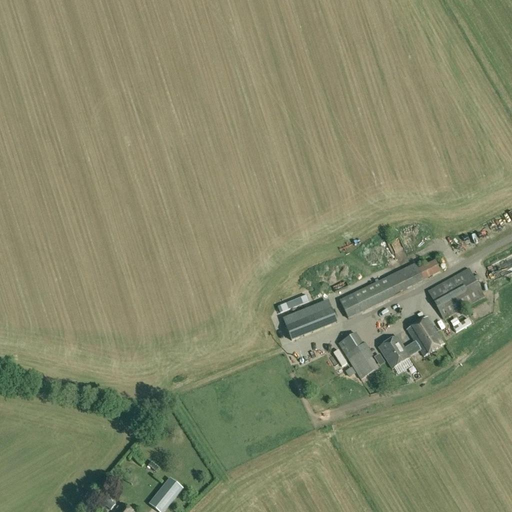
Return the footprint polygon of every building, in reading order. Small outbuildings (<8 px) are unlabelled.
[(349,320),(424,282),(424,281),(441,273),(435,261),(418,270),(415,264),(339,301),(349,320)] [(484,297),(469,270),(428,292),(443,320),(484,297)] [(337,324),(332,310),(287,328),(292,342),(337,324)] [(419,351),(424,358),(444,345),(427,318),(407,331),(414,343),(404,350),(409,357),(419,351)] [(356,334),(338,345),(345,356),(361,381),(378,370),(356,334)] [(378,348),(391,369),(392,370),(410,359),(409,357),(404,350),(396,337),(378,348)] [(310,360),(319,358),(317,352),(308,354),(310,360)] [(345,372),(349,378),(355,374),(352,368),(345,372)] [(148,466),(156,473),(160,469),(151,462),(148,466)] [(173,480),(152,505),(160,511),(164,511),(183,489),(173,480)] [(111,511),(116,505),(109,499),(104,505),(111,511)] [(132,511),(122,503),(114,511),(132,511)]
